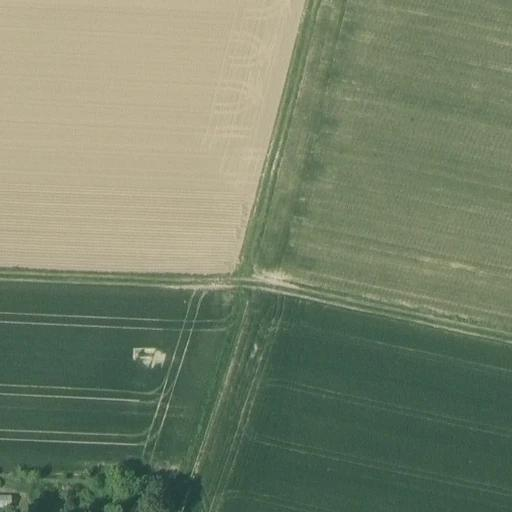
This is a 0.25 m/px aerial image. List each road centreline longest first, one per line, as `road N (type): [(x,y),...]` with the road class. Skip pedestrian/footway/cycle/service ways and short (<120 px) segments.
road 1 (track): [(0,268),(235,282),(511,338)]
road 2 (track): [(235,282),(306,0)]
